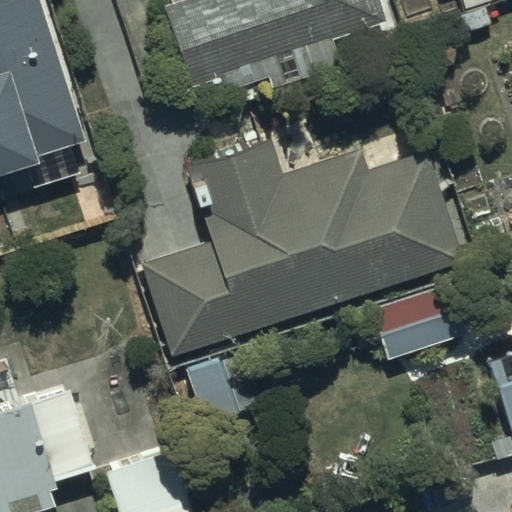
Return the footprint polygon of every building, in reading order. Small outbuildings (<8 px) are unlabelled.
[(0,0),(0,157),(15,152),(24,182),(85,163),(71,119),(78,117),(70,93),(64,95),(31,0),(0,0)] [(154,0),(180,78),(207,69),(212,84),(259,69),(263,81),(332,60),(323,31),(377,14),(372,0),(154,0)] [(201,238),(134,258),(161,346),(452,255),(417,142),(358,161),(353,144),(273,169),(262,133),(177,160),(201,238)] [(460,326),(442,275),(363,304),(381,355),(460,326)] [(511,345),(484,355),(502,425),(511,422),(511,345)] [(233,349),(176,366),(190,417),(248,400),(233,349)] [(0,395),(0,510),(48,495),(41,473),(80,461),(57,387),(14,400),(11,392),(0,395)] [(162,445),(96,466),(110,511),(193,511),(179,464),(169,467),(162,445)]
